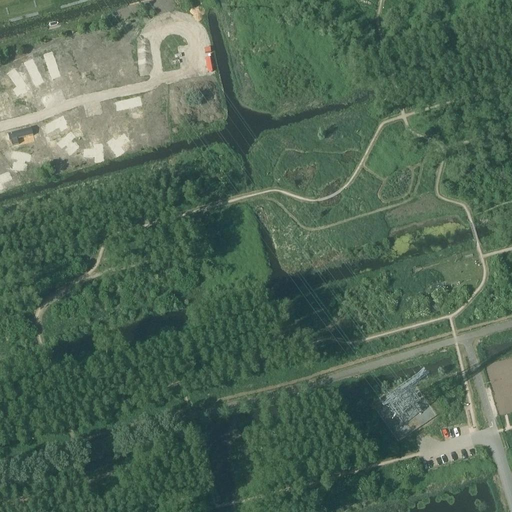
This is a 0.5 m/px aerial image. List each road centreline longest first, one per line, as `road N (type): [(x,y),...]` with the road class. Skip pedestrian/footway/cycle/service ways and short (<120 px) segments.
road 1 (unknown): [(78,443),(39,324),(61,296),(89,279),(183,251),(188,227),(232,204),(273,199),(326,241),(393,222),(413,214),(423,162),(511,127)]
road 2 (unknown): [(0,466),(511,317)]
